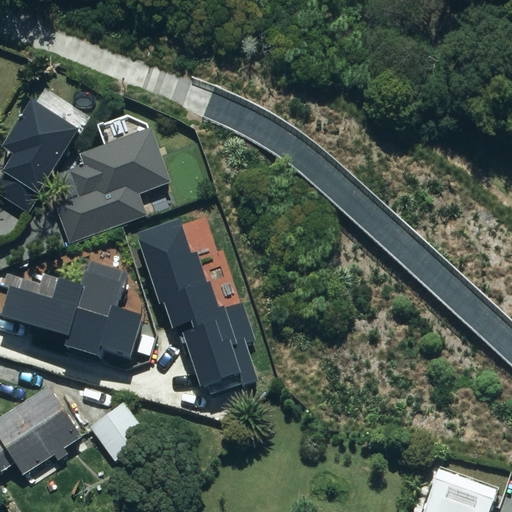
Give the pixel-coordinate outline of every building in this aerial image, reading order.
[(94,130),(48,100),(16,148),(26,154),(14,172),(13,171),(0,190),(0,191),(38,215),(94,130)] [(184,184),(165,128),(90,154),(94,165),(76,171),(84,195),(57,204),(71,243),(148,216),(142,199),(184,184)] [(198,220),(149,234),(169,304),(176,303),(183,328),(206,322),(208,328),(195,332),(211,387),(256,374),(247,344),(259,340),(249,303),(231,308),(215,251),(207,254),(198,220)] [(52,287),(14,275),(1,315),(78,340),(77,345),(112,356),(115,347),(144,356),(157,318),(125,308),(135,275),(97,262),(90,286),(56,275),(52,287)] [(63,385),(0,425),(8,436),(0,441),(0,456),(10,472),(25,462),(32,474),(31,475),(39,488),(55,478),(47,466),(63,456),(66,461),(76,454),(73,449),(95,435),(63,385)] [(133,402),(97,427),(121,462),(157,437),(133,402)] [(499,511),(510,485),(452,464),(433,511),(499,511)]
